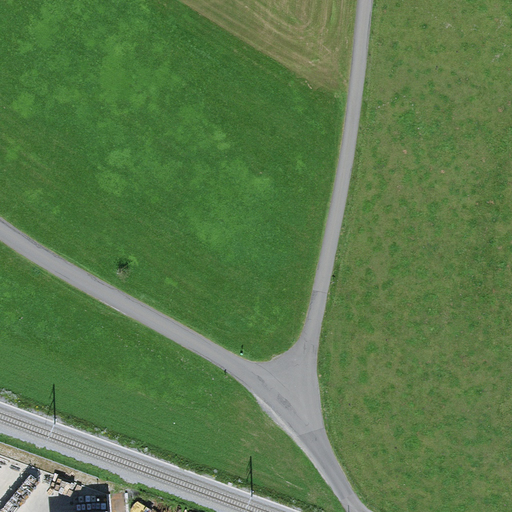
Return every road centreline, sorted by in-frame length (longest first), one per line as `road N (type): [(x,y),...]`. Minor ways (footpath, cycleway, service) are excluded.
road 1 (residential): [(295,391),(357,101),(366,0)]
road 2 (residential): [(295,391),(0,227)]
road 3 (residential): [(355,511),(295,391)]
